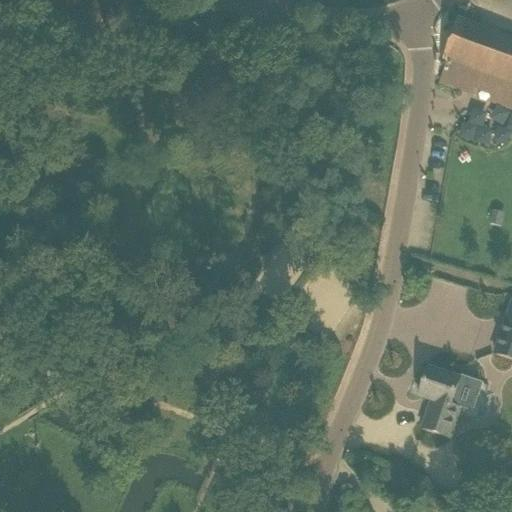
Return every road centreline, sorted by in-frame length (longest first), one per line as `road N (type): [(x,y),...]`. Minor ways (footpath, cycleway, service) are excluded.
road 1 (residential): [(318,511),(325,462),(379,334),(421,90),(410,13)]
road 2 (tertiary): [(410,13),(346,26),(238,0)]
